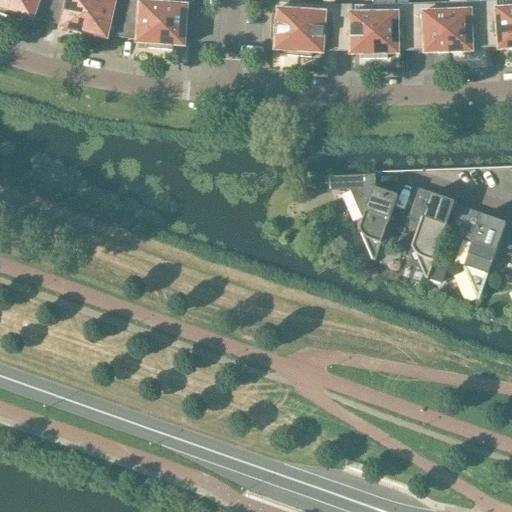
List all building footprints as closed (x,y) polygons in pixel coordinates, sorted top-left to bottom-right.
[(0,0),(0,14),(9,17),(14,0),(0,0)] [(48,22),(53,0),(14,0),(9,17),(21,22),(22,18),(33,22),(34,18),(48,22)] [(84,35),(91,0),(53,0),(48,22),(61,25),(60,29),(84,35)] [(122,38),(127,0),(91,0),(84,35),(107,40),(108,36),(122,38)] [(160,50),(163,0),(127,0),(122,38),(136,40),(136,44),(148,45),(148,49),(160,50)] [(186,36),(190,36),(192,0),(163,0),(160,50),(173,51),(173,47),(185,48),(186,36)] [(298,57),(302,4),(278,2),(277,17),(272,17),(270,39),(275,39),(274,51),(286,52),(286,56),(298,57)] [(498,51),(511,50),(511,8),(496,9),(496,2),(483,3),(485,48),(498,47),(498,51)] [(472,48),(485,48),(483,3),(446,4),(448,54),(472,53),(472,48)] [(336,51),(338,6),(302,4),(298,57),(311,58),(311,54),(323,55),(323,51),(336,51)] [(424,55),(448,54),(446,4),(410,5),(411,51),(424,50),(424,55)] [(398,51),(411,51),(410,5),(373,6),(374,60),(387,59),(387,55),(398,55),(398,51)] [(373,6),(338,6),(336,51),(350,52),(350,56),(362,56),(362,60),(374,60),(373,6)] [(374,262),(397,196),(374,188),(374,175),(330,177),(330,193),(350,192),(351,195),(352,194),(363,219),(362,220),(359,229),(361,234),(373,260),(372,261),(374,262)] [(454,203),(437,197),(436,200),(435,200),(416,193),(408,218),(420,223),(411,247),(413,252),(414,252),(425,278),(425,279),(427,280),(454,203)] [(479,301),(505,224),(488,218),(487,221),(454,210),(446,235),(472,244),(463,269),(465,273),(466,273),(477,300),(477,301),(479,301)] [(511,230),(509,229),(500,254),(511,258),(511,230)]
